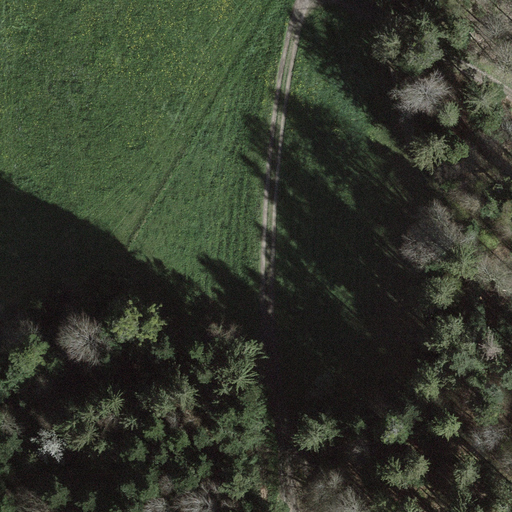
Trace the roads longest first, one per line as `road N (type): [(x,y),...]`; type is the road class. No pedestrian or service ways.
road 1 (track): [(336,511),(287,450),(253,275),(304,0)]
road 2 (track): [(511,104),(417,29),(348,0)]
